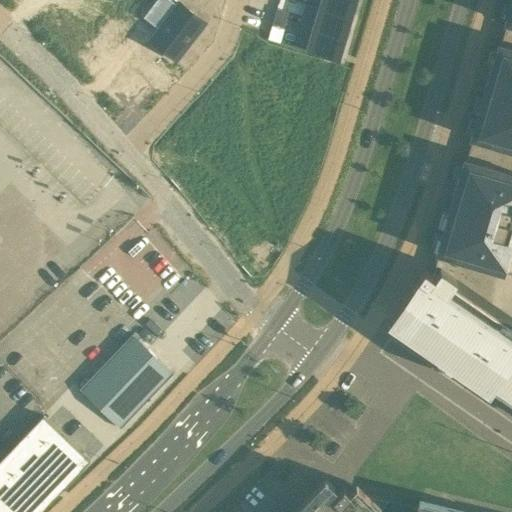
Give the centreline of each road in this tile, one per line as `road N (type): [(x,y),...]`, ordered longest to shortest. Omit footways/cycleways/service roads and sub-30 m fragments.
road 1 (residential): [(278,327),(105,124),(0,24)]
road 2 (primary): [(314,356),(373,274),(463,0)]
road 3 (primary): [(409,0),(340,218),(278,327)]
road 4 (primary): [(278,327),(103,511)]
road 5 (primary): [(165,511),(314,356)]
